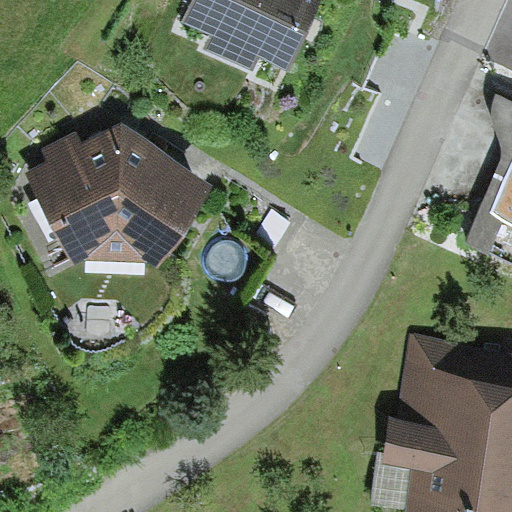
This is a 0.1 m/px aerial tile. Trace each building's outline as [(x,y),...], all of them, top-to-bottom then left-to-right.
[(192,0),(182,22),(211,35),(204,49),(254,74),(260,57),(289,71),(320,0),(192,0)] [(511,106),(492,98),(500,152),(466,238),(511,261),(511,106)] [(49,161),(26,174),(75,264),(86,261),(147,262),(158,268),(217,188),(121,122),(83,143),(49,161)] [(83,143),(76,131),(42,150),(49,161),(83,143)] [(511,511),(511,356),(419,345),(399,511),(511,511)]
